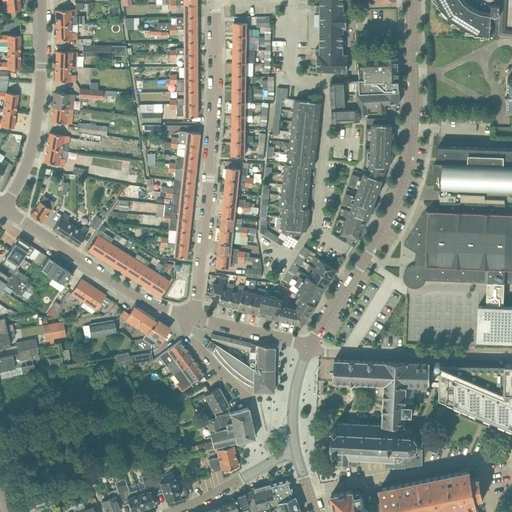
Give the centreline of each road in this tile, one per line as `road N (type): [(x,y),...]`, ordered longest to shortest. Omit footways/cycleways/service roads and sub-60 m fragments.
road 1 (residential): [(193,316),(215,98),(213,0)]
road 2 (residential): [(363,260),(401,184),(411,139),(411,0)]
road 3 (residential): [(4,208),(30,164),(38,119),(40,0)]
road 4 (unclassified): [(184,314),(141,299),(4,208)]
road 5 (residential): [(325,142),(324,90),(290,78),(291,9),(280,0)]
road 6 (residential): [(174,511),(295,449)]
road 7 (unclassified): [(310,345),(193,316)]
